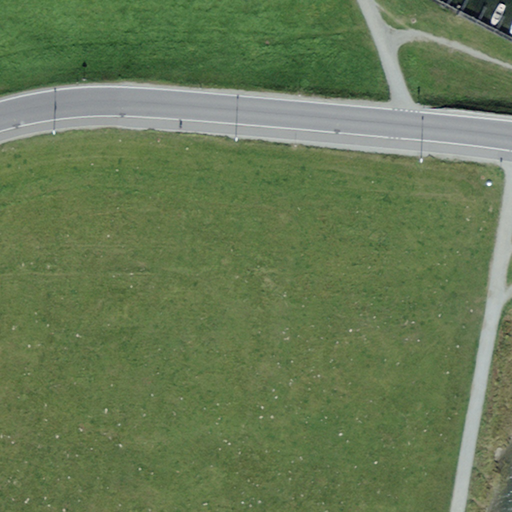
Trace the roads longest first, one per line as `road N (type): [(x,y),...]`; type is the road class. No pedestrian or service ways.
road 1 (tertiary): [(0,118),(74,101),(144,100),(511,139)]
road 2 (track): [(511,179),(456,511)]
road 3 (track): [(379,34),(419,35),(511,66)]
road 4 (track): [(403,125),(394,68),(364,0)]
